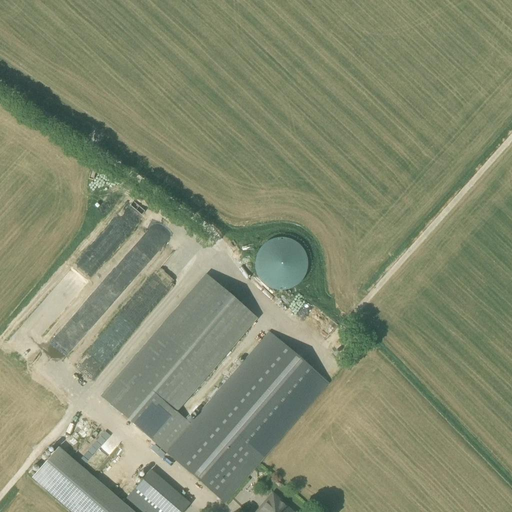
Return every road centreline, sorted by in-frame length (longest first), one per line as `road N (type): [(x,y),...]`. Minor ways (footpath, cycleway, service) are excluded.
road 1 (track): [(511,141),(319,359)]
road 2 (track): [(0,501),(89,396)]
